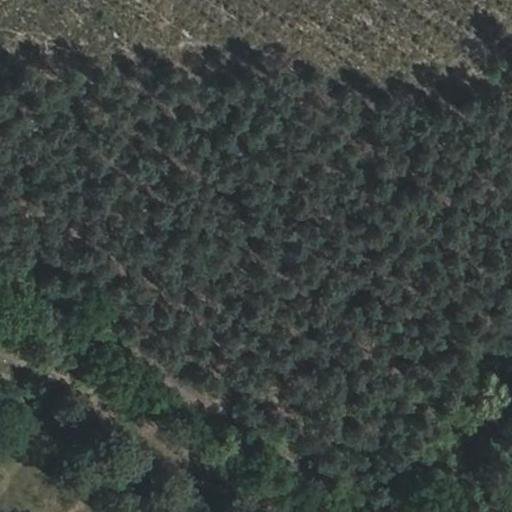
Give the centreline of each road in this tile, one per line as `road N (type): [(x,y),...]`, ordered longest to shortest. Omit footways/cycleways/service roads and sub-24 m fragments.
road 1 (track): [(0,273),(371,511)]
road 2 (track): [(436,511),(511,400)]
